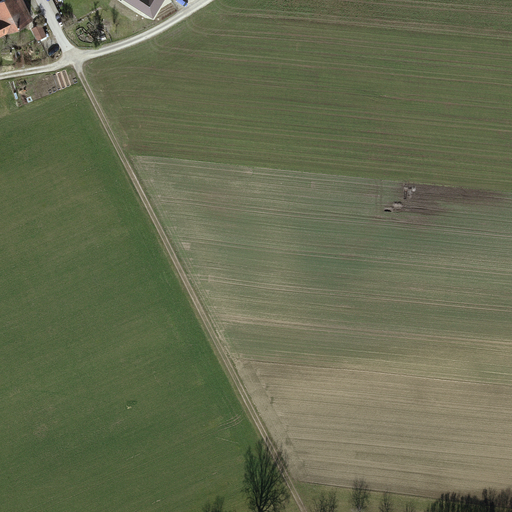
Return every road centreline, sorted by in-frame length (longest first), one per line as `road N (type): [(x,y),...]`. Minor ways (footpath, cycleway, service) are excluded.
road 1 (track): [(304,511),(75,61)]
road 2 (residential): [(75,61),(150,34),(209,0)]
